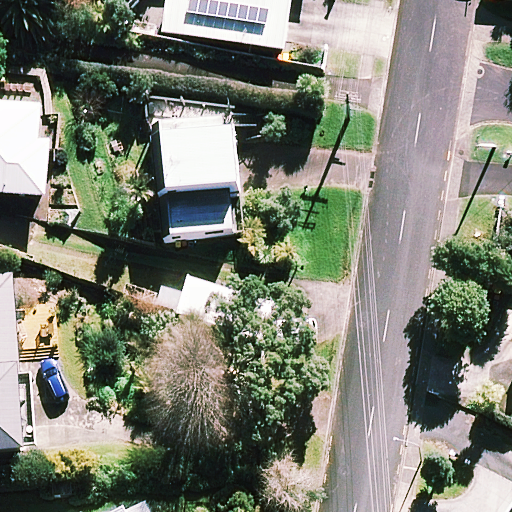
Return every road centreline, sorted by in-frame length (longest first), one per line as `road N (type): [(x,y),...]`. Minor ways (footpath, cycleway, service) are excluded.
road 1 (residential): [(421,87),(355,511)]
road 2 (unknown): [(366,439),(489,511)]
